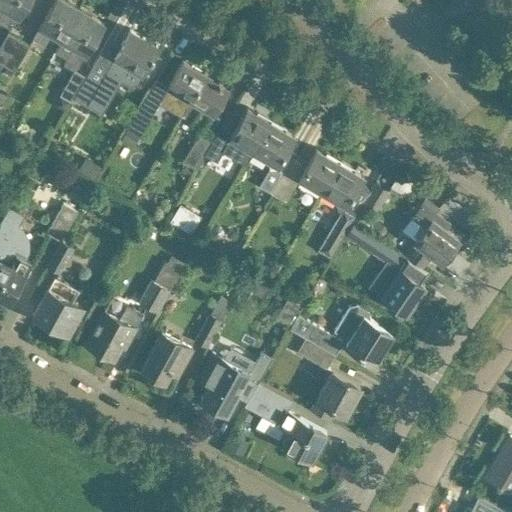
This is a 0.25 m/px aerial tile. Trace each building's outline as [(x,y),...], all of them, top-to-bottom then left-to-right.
[(0,0),(0,21),(11,28),(27,0),(0,0)] [(63,39),(80,9),(65,0),(54,0),(32,39),(44,46),(52,32),(63,39)] [(63,39),(55,52),(66,58),(63,63),(75,70),(78,66),(103,22),(80,9),(63,39)] [(104,76),(91,99),(104,107),(121,78),(133,86),(142,71),(151,77),(162,59),(152,53),(157,45),(130,29),(106,70),(103,75),(104,76)] [(0,62),(3,64),(18,39),(7,32),(0,44),(0,62)] [(29,45),(18,39),(3,64),(14,70),(29,45)] [(180,115),(205,73),(183,60),(158,102),(180,115)] [(90,68),(85,77),(74,97),(87,105),(91,99),(104,76),(103,75),(90,68)] [(71,101),(74,97),(85,77),(74,70),(60,95),(71,101)] [(203,128),(227,86),(205,73),(180,115),(203,128)] [(138,136),(155,108),(143,100),(126,129),(138,136)] [(253,150),(271,121),(247,107),(229,136),(230,137),(228,141),(215,134),(211,141),(203,154),(216,162),(223,149),(247,162),(254,151),(253,150)] [(294,135),(271,121),(253,150),(254,151),(268,159),(270,167),(259,184),(274,193),(298,154),(287,147),(294,135)] [(203,154),(211,141),(198,133),(182,161),(195,169),(203,154)] [(322,191),(340,161),(316,147),(308,160),(298,154),(274,193),(286,200),(300,177),(322,191)] [(341,212),(319,250),(331,257),(362,206),(369,192),(358,185),(363,175),(340,161),(322,191),(323,191),(337,199),(336,203),(337,210),(341,212)] [(369,192),(362,206),(376,214),(389,190),(375,182),(369,192)] [(63,202),(46,232),(60,240),(61,239),(77,210),(63,202)] [(458,238),(432,218),(436,212),(421,202),(409,218),(410,218),(401,230),(416,240),(415,240),(416,241),(406,254),(422,266),(432,253),(441,260),(458,238)] [(30,262),(24,259),(25,256),(26,254),(27,252),(27,250),(27,248),(27,246),(27,244),(27,241),(26,239),(25,236),(24,235),(23,233),(21,231),(19,229),(18,227),(15,226),(22,215),(7,206),(0,219),(0,295),(9,300),(30,262)] [(378,238),(370,250),(386,261),(395,267),(403,254),(378,238)] [(73,246),(61,239),(60,240),(49,261),(61,268),(73,246)] [(157,310),(169,288),(181,269),(180,268),(184,261),(172,254),(167,261),(166,260),(154,279),(151,277),(138,299),(157,310)] [(378,272),(369,285),(381,295),(406,311),(425,284),(421,281),(424,278),(428,271),(403,254),(395,267),(386,261),(378,272)] [(54,276),(33,314),(63,330),(66,323),(68,324),(79,304),(71,300),(77,288),(54,276)] [(206,346),(221,319),(232,300),(221,295),(209,312),(194,339),(206,346)] [(375,361),(392,332),(370,318),(369,310),(357,302),(349,304),(334,329),(349,338),(346,343),(375,361)] [(143,313),(132,307),(125,304),(119,318),(103,310),(86,342),(114,357),(126,336),(129,338),(143,313)] [(298,313),(289,328),(305,337),(335,354),(343,341),(298,313)] [(162,330),(141,368),(164,380),(171,370),(177,374),(192,346),(162,330)] [(335,354),(305,337),(297,350),(326,368),(335,354)] [(226,413),(244,381),(246,376),(257,382),(258,380),(259,381),(272,356),(261,350),(250,372),(212,352),(197,380),(207,386),(200,399),(226,413)] [(345,412),(360,385),(332,369),(311,408),(328,417),(335,406),(345,412)] [(257,382),(244,405),(290,429),(283,443),(311,458),(326,430),(286,408),(292,398),(279,391),(259,381),(258,380),(257,382)] [(511,434),(502,450),(507,453),(501,463),(500,463),(491,478),(511,489),(511,434)] [(235,439),(230,449),(243,455),(248,445),(235,439)]
